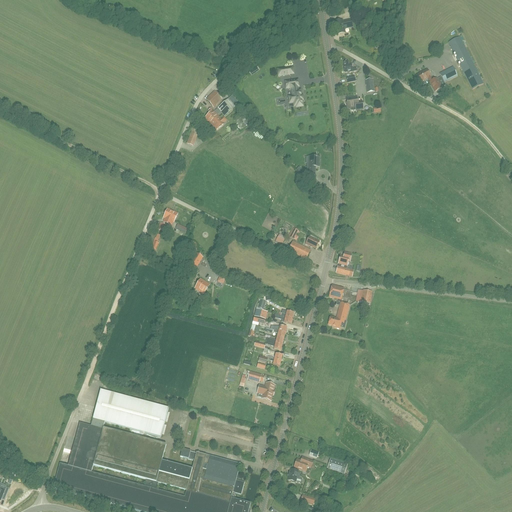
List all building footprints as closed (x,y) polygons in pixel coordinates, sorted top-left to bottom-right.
[(352,27),(351,24),(351,20),(342,22),(342,20),(334,22),(336,35),(344,33),(344,29),(352,27)] [(459,37),(448,43),(458,62),(455,63),(457,65),(459,64),(472,90),(483,85),(459,37)] [(384,48),(380,46),(380,45),(377,43),(374,48),(383,53),(385,50),(383,49),(384,48)] [(344,67),(344,70),(343,70),(344,73),(345,73),(349,72),(349,73),(357,71),(356,68),(352,69),(351,65),(344,67)] [(293,74),(292,67),(277,69),(278,76),(293,74)] [(453,68),(440,74),(444,83),(457,77),(453,68)] [(427,70),(416,75),(420,82),(428,78),(430,82),(434,92),(441,88),(437,78),(432,81),(427,70)] [(300,90),(299,90),(298,86),(297,80),(285,82),(286,89),(288,88),(289,88),(290,89),(291,89),(291,90),(292,90),(292,91),(293,96),(289,97),(290,103),(294,103),(294,106),(296,106),(296,107),(303,106),(302,100),(303,100),(302,96),(301,96),(300,90)] [(368,93),(374,92),(372,80),(366,81),(368,93)] [(217,89),(221,93),(226,89),(221,85),(217,89)] [(214,92),(208,98),(206,100),(213,108),(222,100),(214,92)] [(347,106),(348,106),(348,109),(351,108),(351,110),(352,111),(356,110),(356,111),(363,110),(362,101),(358,102),(357,97),(347,99),(347,103),(347,106)] [(224,116),(235,108),(228,100),(218,108),(224,116)] [(224,124),(214,111),(212,108),(208,112),(210,114),(205,118),(215,131),(224,124)] [(192,146),(199,130),(194,128),(187,144),(192,146)] [(319,167),(320,157),(309,157),(308,175),(315,175),(315,167),(319,167)] [(167,209),(167,211),(166,211),(165,213),(163,218),(165,219),(163,223),(171,226),(173,222),(174,223),(178,214),(167,209)] [(165,232),(168,226),(161,223),(159,229),(165,232)] [(293,239),(298,231),(293,228),(288,237),(293,239)] [(282,245),(286,238),(280,234),(276,241),(282,245)] [(316,249),(320,242),(309,237),(305,244),(312,248),(312,247),(316,249)] [(306,260),(310,251),(292,242),(288,251),(306,260)] [(338,264),(347,267),(348,262),(349,262),(351,255),(345,253),(344,257),(340,256),(338,264)] [(193,272),(202,258),(196,254),(187,268),(193,272)] [(352,277),(354,271),(338,267),(336,273),(352,277)] [(204,294),(209,285),(200,280),(195,288),(204,294)] [(344,289),(332,286),(329,298),(341,301),(344,289)] [(372,292),(363,291),(361,302),(370,304),(372,292)] [(266,301),(264,301),(260,300),(258,308),(263,310),(266,301)] [(338,303),(338,306),(337,308),(337,309),(338,309),(336,318),(335,318),(334,318),(334,319),(330,317),(328,325),(335,327),(335,328),(339,329),(342,321),(345,322),(349,306),(338,303)] [(261,319),(265,320),(267,313),(256,310),(254,317),(259,319),(261,319)] [(281,316),(280,316),(279,319),(282,320),(282,322),(291,325),(292,319),(281,316)] [(252,325),(250,331),(254,332),(259,333),(260,327),(256,326),(252,325)] [(277,338),(284,339),(285,333),(274,330),(273,333),(278,334),(277,338)] [(281,351),(282,346),(266,341),(265,345),(275,347),(274,350),(281,351)] [(281,362),(270,359),(269,361),(274,362),(273,366),(279,368),(281,362)] [(264,377),(261,376),(249,373),(247,380),(259,383),(259,382),(262,383),(264,377)] [(273,392),(274,386),(266,384),(265,388),(259,386),(257,393),(263,395),(262,399),(271,401),(272,395),(273,396),(274,392),(273,392)] [(168,409),(100,391),(91,427),(87,441),(75,438),(67,467),(59,465),(53,489),(138,511),(249,511),(250,509),(249,509),(250,504),(234,500),(235,494),(241,495),(244,483),(236,481),(240,465),(182,449),(180,457),(194,461),(192,470),(161,462),(166,445),(103,428),(104,423),(161,438),(168,409)] [(79,424),(75,438),(87,441),(91,427),(79,424)] [(295,468),(294,471),(298,472),(299,470),(306,472),(308,467),(311,468),(313,462),(302,458),(301,461),(297,460),(294,468),(295,468)] [(347,465),(330,459),(328,466),(327,469),(343,474),(344,474),(347,465)] [(298,472),(294,471),(291,470),(290,473),(290,472),(289,476),(288,481),(291,481),(291,483),(295,484),(295,482),(296,483),(297,479),(299,479),(300,475),(298,474),(298,472)] [(1,484),(0,485),(0,501),(1,502),(1,500),(3,496),(6,497),(9,489),(5,487),(6,486),(1,484)] [(315,499),(302,496),(301,501),(313,505),(315,499)]
